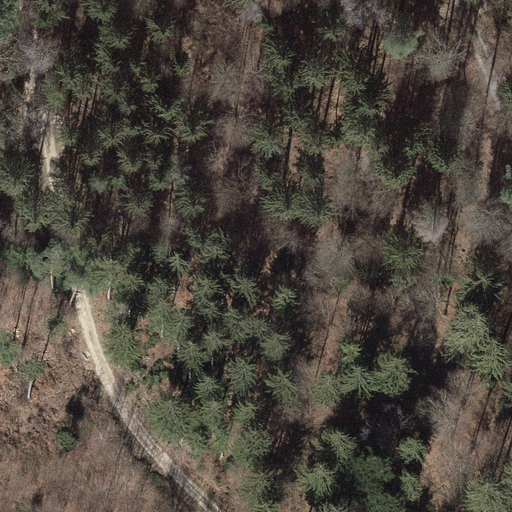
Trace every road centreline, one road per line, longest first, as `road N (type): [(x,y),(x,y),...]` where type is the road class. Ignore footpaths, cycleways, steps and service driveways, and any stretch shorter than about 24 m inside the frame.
road 1 (track): [(18,0),(104,375),(129,418),(218,511)]
road 2 (track): [(511,118),(453,0)]
